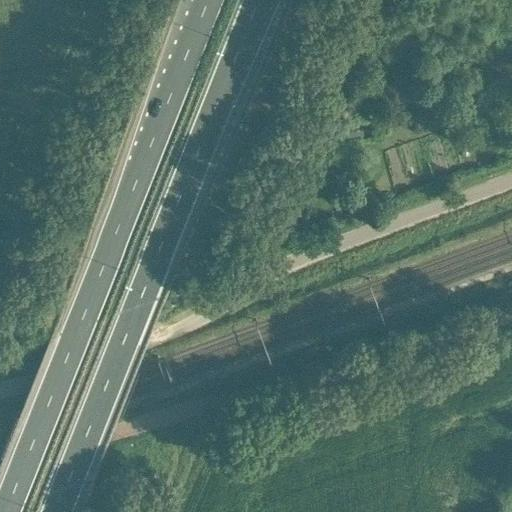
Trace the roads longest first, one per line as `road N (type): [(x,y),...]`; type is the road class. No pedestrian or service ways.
road 1 (unclassified): [(0,394),(202,325),(279,271),(511,185)]
road 2 (motorway): [(55,511),(257,0)]
road 3 (motorway): [(205,0),(4,511)]
